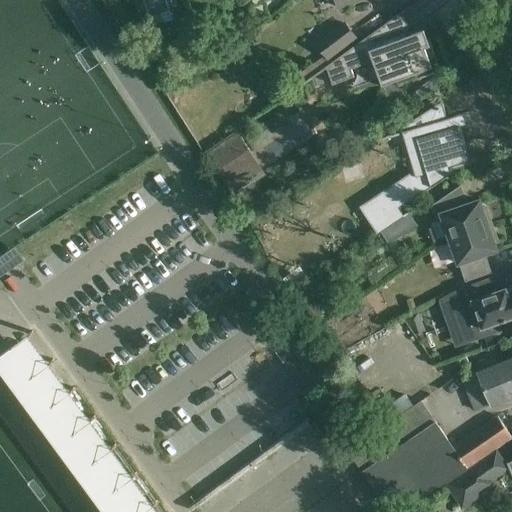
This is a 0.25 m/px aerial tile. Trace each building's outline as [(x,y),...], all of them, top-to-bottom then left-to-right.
[(362,0),(336,0),(339,8),(362,0)] [(403,11),(303,83),(304,85),(326,69),(332,85),(354,77),(351,70),(373,61),(379,78),(382,86),(397,81),(414,74),(416,80),(440,71),(429,39),(422,42),(419,34),(419,32),(408,36),(400,15),(404,13),(403,11)] [(358,38),(345,21),(315,45),(328,61),(358,38)] [(441,99),(403,126),(405,132),(414,129),(425,162),(378,194),(380,198),(364,210),(379,233),(401,218),(406,214),(401,206),(453,171),(451,165),(454,164),(455,167),(469,162),(468,159),(472,158),(460,123),(453,125),(450,116),(447,117),(441,99)] [(237,131),(204,152),(234,196),(249,186),(232,161),(249,149),(237,131)] [(434,218),(427,220),(435,244),(450,239),(492,224),(486,207),(482,208),(479,201),(465,206),(463,200),(466,199),(461,185),(430,206),(434,218)] [(408,214),(401,218),(409,229),(425,218),(417,206),(408,213),(408,214)] [(492,225),(450,239),(465,282),(491,273),(487,259),(484,261),(482,255),(496,250),(494,242),(497,241),(492,225)] [(299,267),(283,279),(289,287),(305,275),(299,267)] [(480,281),(459,288),(438,300),(443,315),(457,310),(468,342),(500,331),(497,323),(511,318),(511,296),(508,297),(506,289),(485,296),(480,281)] [(304,289),(293,296),(304,312),(316,304),(304,289)] [(417,312),(404,319),(414,334),(424,330),(417,312)] [(160,511),(32,338),(0,361),(0,367),(107,511),(160,511)] [(511,395),(511,359),(463,380),(475,411),(511,395)] [(383,428),(349,453),(362,471),(435,422),(421,401),(419,403),(383,428)] [(435,422),(362,471),(393,511),(402,511),(511,436),(497,416),(452,447),(435,422)] [(305,423),(186,502),(192,511),(266,463),(274,475),(320,445),(305,423)] [(493,480),(480,462),(449,485),(464,507),(479,496),(476,491),(493,480)]
